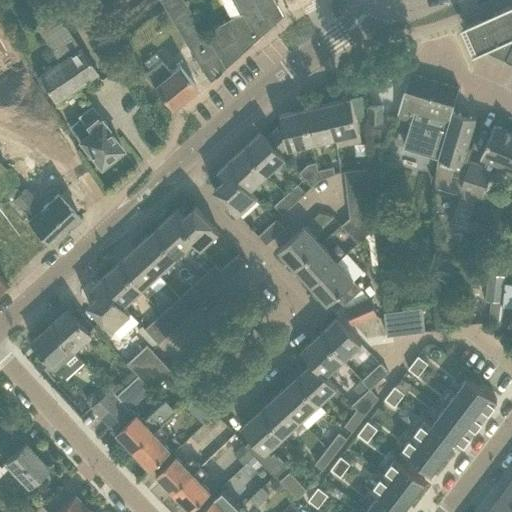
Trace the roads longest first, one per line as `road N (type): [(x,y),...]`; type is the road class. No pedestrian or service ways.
road 1 (residential): [(174,168),(239,107),(374,5)]
road 2 (residential): [(174,168),(267,267),(178,345)]
road 3 (residential): [(146,511),(0,355)]
road 4 (residential): [(0,92),(109,229)]
road 5 (residential): [(0,328),(109,229)]
road 6 (unknown): [(383,350),(473,333),(511,357)]
